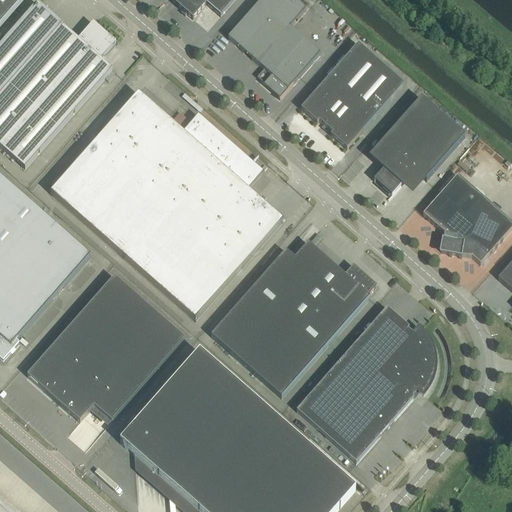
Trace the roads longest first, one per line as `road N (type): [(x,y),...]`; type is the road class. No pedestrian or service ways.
road 1 (unclassified): [(389,511),(476,406),(488,376),(482,335),(458,300),(116,0)]
road 2 (unclassified): [(0,418),(105,511)]
